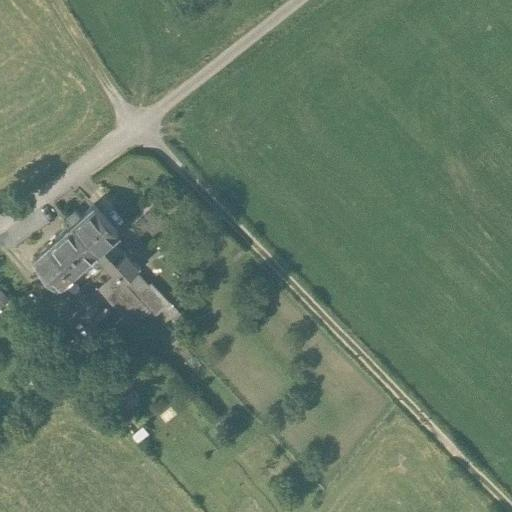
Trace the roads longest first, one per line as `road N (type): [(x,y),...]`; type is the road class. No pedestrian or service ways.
road 1 (track): [(511,511),(134,122),(52,0)]
road 2 (track): [(294,0),(134,122)]
road 3 (residential): [(134,122),(0,215)]
